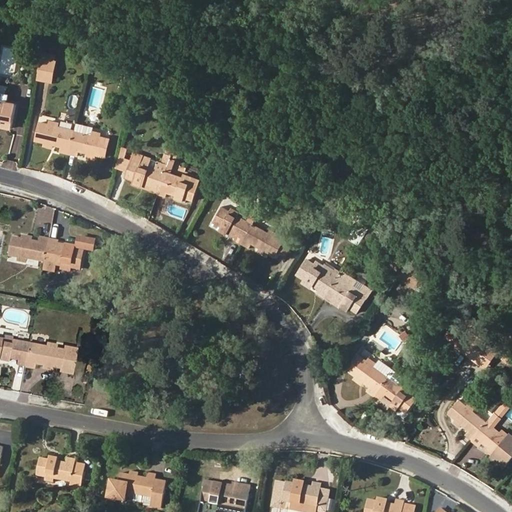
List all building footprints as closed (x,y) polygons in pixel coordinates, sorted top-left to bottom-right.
[(40,78),(55,81),(59,61),(44,59),(40,78)] [(0,123),(4,125),(3,128),(13,129),(17,103),(7,102),(8,94),(0,92),(0,123)] [(62,146),(61,151),(70,154),(76,130),(60,125),(60,123),(51,120),(50,123),(42,121),(37,140),(45,142),(44,145),(54,147),(55,144),(62,146)] [(93,131),(93,134),(76,130),(70,154),(79,156),(80,151),(88,153),(87,156),(97,158),(98,155),(105,157),(110,138),(103,136),(103,134),(93,131)] [(117,168),(128,172),(133,159),(120,155),(117,168)] [(150,191),(159,194),(167,171),(151,166),(152,162),(142,159),(141,162),(133,159),(128,172),(127,177),(135,180),(134,184),(142,187),(144,183),(152,186),(151,190),(150,191)] [(186,198),(194,200),(200,183),(192,180),(193,177),(185,174),(183,177),(167,171),(159,194),(167,197),(168,195),(169,191),(177,194),(176,198),(184,201),(186,198)] [(345,202),(339,198),(332,210),(338,214),(345,202)] [(235,240),(242,244),(254,223),(259,214),(253,211),(248,220),(239,215),(241,212),(233,207),(231,210),(223,205),(214,222),(222,227),(220,230),(228,234),(229,231),(238,236),(235,240)] [(352,231),(364,239),(374,225),(362,216),(352,231)] [(287,255),(293,244),(278,236),(279,233),(271,229),(269,231),(254,223),(242,244),(250,249),(253,244),(259,248),(258,251),(266,255),(268,252),(276,257),(279,251),(287,255)] [(28,262),(28,259),(46,262),(51,238),(42,236),(41,241),(32,240),(33,237),(24,235),(23,238),(14,236),(11,256),(20,257),(19,260),(28,262)] [(72,268),(81,270),(85,251),(75,248),(76,246),(67,244),(66,246),(58,245),(59,240),(51,238),(46,262),(63,266),(62,269),(71,271),(72,268)] [(378,259),(385,264),(397,246),(390,239),(378,259)] [(408,262),(410,259),(397,246),(385,264),(400,274),(408,262)] [(325,298),(338,279),(324,269),(325,267),(318,261),(316,264),(309,259),(298,275),(306,280),(304,282),(311,287),(313,285),(320,290),(318,293),(325,298)] [(412,286),(422,270),(408,262),(400,274),(398,277),(412,286)] [(358,314),(368,298),(361,293),(362,290),(355,285),(353,288),(338,279),(325,298),(332,303),(335,299),(343,304),(341,306),(348,312),(351,309),(358,314)] [(332,303),(340,308),(341,306),(343,304),(335,299),(332,303)] [(457,346),(470,355),(482,339),(469,330),(457,346)] [(19,359),(18,365),(27,366),(31,342),(13,339),(14,335),(5,334),(5,337),(0,336),(0,355),(1,356),(1,360),(9,361),(10,358),(19,359)] [(470,355),(482,364),(494,348),(482,339),(470,355)] [(68,372),(80,374),(84,348),(73,346),(72,350),(57,347),(58,343),(48,342),(48,345),(31,342),(27,366),(35,367),(36,363),(44,364),(44,368),(53,370),(54,366),(62,368),(63,365),(69,366),(68,372)] [(372,387),(369,391),(376,396),(390,376),(376,366),(378,364),(371,358),(369,361),(361,355),(350,371),(357,376),(355,379),(362,384),(364,382),(372,387)] [(407,413),(418,398),(411,393),(413,390),(406,384),(404,387),(390,376),(376,396),(383,401),(386,397),(393,403),(391,405),(398,411),(400,408),(407,413)] [(466,434),(473,440),(488,422),(474,410),(476,408),(470,403),(467,405),(461,399),(448,414),(455,420),(454,422),(460,428),(462,425),(469,431),(466,434)] [(503,459),(511,448),(511,441),(509,439),(510,437),(504,431),(501,433),(488,422),(473,440),(479,446),(482,442),(489,448),(487,450),(494,456),(496,454),(503,459)] [(51,455),(50,458),(41,457),(37,476),(46,477),(46,481),(54,482),(55,479),(72,482),(71,486),(83,488),(87,463),(77,461),(77,458),(68,457),(68,461),(59,460),(59,457),(51,455)] [(120,482),(111,480),(108,497),(125,501),(126,496),(135,498),(135,494),(140,495),(154,498),(152,507),(163,509),(168,481),(157,479),(158,474),(149,472),(148,477),(139,476),(140,472),(131,470),(131,474),(121,472),(120,482)] [(296,480),(295,482),(287,481),(283,501),(291,503),(291,506),(300,508),(300,505),(318,508),(322,483),(314,481),(313,486),(305,484),(305,481),(296,480)] [(215,481),(215,484),(205,483),(202,501),(211,503),(210,507),(218,509),(217,511),(235,511),(237,508),(248,511),(252,487),(233,483),(232,488),(223,486),(224,483),(215,481)] [(148,501),(147,506),(152,507),(154,498),(140,495),(139,500),(148,501)] [(379,498),(378,501),(369,499),(367,511),(414,511),(415,505),(405,504),(405,501),(397,500),(396,504),(387,503),(387,499),(379,498)]
